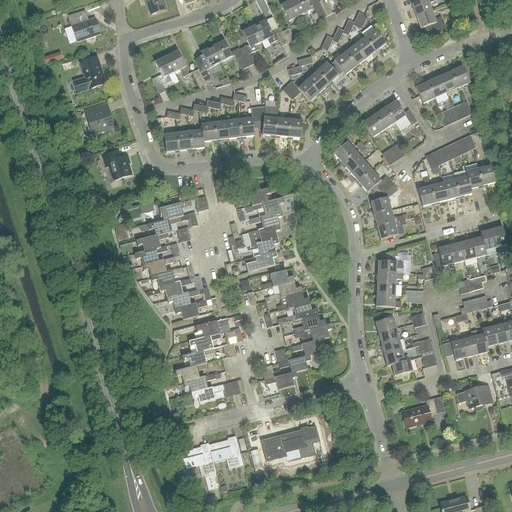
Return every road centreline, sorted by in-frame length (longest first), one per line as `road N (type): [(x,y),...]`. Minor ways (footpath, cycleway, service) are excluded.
road 1 (secondary): [(143,511),(0,38)]
road 2 (residential): [(135,116),(245,85),(371,0)]
road 3 (residential): [(361,382),(346,205),(304,163)]
road 4 (residential): [(304,163),(261,158),(157,169),(135,116)]
road 5 (residential): [(196,428),(361,382)]
road 6 (residential): [(367,400),(511,361)]
road 7 (residential): [(304,163),(343,119),(412,67)]
road 8 (unclassified): [(392,482),(511,454)]
